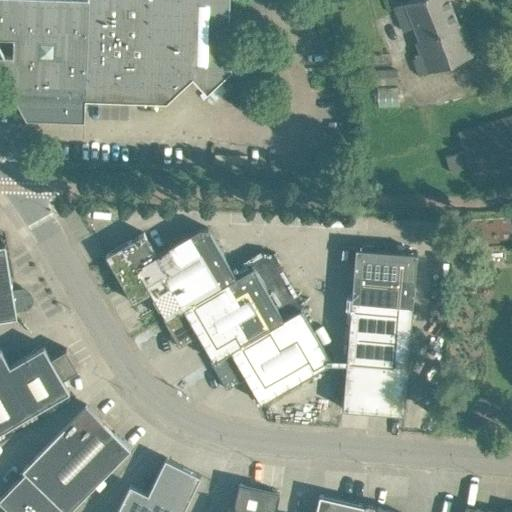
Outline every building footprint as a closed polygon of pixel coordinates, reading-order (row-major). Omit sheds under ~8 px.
[(228,62),(229,0),(0,0),(0,35),(14,36),(14,54),(0,53),(0,67),(27,116),(85,118),(86,97),(167,100),(183,58),(207,91),(233,67),(228,62)] [(474,54),(463,22),(459,23),(450,0),(409,0),(394,6),(404,31),(415,27),(420,40),(416,42),(420,52),(416,53),(417,57),(413,58),(419,74),(474,54)] [(397,83),(396,69),(356,70),(356,84),(397,83)] [(464,149),(446,155),(451,171),(469,165),(475,183),(511,171),(511,114),(459,131),(464,149)] [(237,276),(209,227),(200,227),(156,253),(144,232),(106,254),(133,301),(151,291),(166,316),(237,276)] [(23,289),(21,289),(13,290),(6,243),(0,243),(0,318),(17,316),(16,308),(25,307),(27,306),(29,305),(30,303),(31,302),(32,300),(32,298),(32,296),(31,295),(31,294),(30,293),(29,291),(27,290),(25,289),(23,289)] [(404,413),(416,271),(417,251),(356,247),(343,408),(404,413)] [(284,317),(254,266),(237,276),(166,316),(163,318),(179,346),(199,334),(213,358),(284,317)] [(332,361),(301,307),(284,317),(213,358),(210,360),(227,388),(247,376),(262,402),(332,361)] [(0,429),(70,389),(63,377),(79,368),(66,347),(51,356),(44,344),(10,364),(0,347),(0,346),(0,429)] [(68,511),(131,447),(86,403),(23,468),(26,470),(0,496),(0,499),(13,511),(61,511),(65,508),(68,511)] [(182,511),(201,474),(166,457),(148,492),(130,483),(116,511),(182,511)] [(274,511),(280,492),(240,482),(234,508),(227,506),(227,508),(224,511),(274,511)] [(399,511),(320,494),(315,511),(399,511)]
